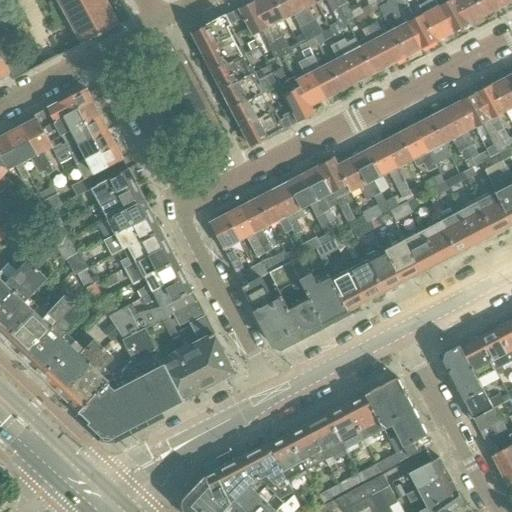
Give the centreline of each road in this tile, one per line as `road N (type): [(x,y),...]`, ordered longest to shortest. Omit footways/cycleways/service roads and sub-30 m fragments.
road 1 (residential): [(184,206),(511,37)]
road 2 (residential): [(184,206),(182,227),(273,396)]
road 3 (residential): [(505,511),(489,501),(400,332)]
road 4 (tertiary): [(90,496),(273,396)]
road 5 (residential): [(105,53),(184,206)]
road 6 (tertiary): [(273,396),(400,332)]
road 7 (tertiary): [(400,332),(511,274)]
